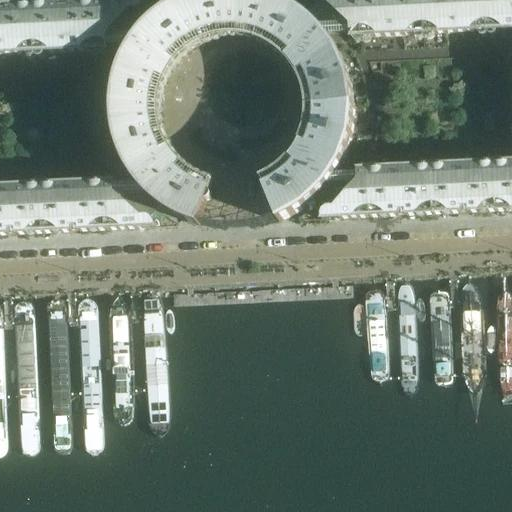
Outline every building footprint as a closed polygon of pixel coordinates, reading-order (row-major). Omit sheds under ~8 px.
[(212,42),(216,41),(219,40),(223,39),(222,31),(227,30),(230,30),(234,30),(239,31),(240,0),(187,0),(187,1),(180,3),(174,7),(169,10),(163,14),(158,17),(154,21),(150,24),(141,15),(139,13),(140,12),(142,12),(143,10),(144,9),(145,8),(145,6),(146,5),(146,4),(145,2),(0,9),(0,236),(157,229),(157,228),(156,226),(156,225),(155,224),(154,222),(153,221),(151,220),(150,220),(160,207),(164,210),(168,212),(175,217),(180,219),(185,222),(190,224),(195,226),(200,227),(207,202),(209,202),(211,201),(212,200),(212,199),(212,198),(212,197),(212,196),(212,195),(212,194),(210,193),(214,182),(209,181),(203,178),(196,175),(189,169),(182,163),(177,157),(174,153),(172,150),(170,146),(168,143),(167,141),(164,134),(163,128),(162,125),(161,120),(161,116),(161,112),(161,107),(162,102),(162,100),(162,99),(163,95),(164,90),(165,86),(167,82),(170,77),(172,73),(176,67),(180,62),(182,60),(185,58),(189,54),(195,50),(199,48),(203,45),(209,43),(212,42)] [(323,218),(323,220),(323,221),(511,212),(511,0),(313,0),(314,1),(315,2),(317,3),(318,4),(320,4),(309,17),(303,12),(299,10),(294,7),(290,4),(285,2),(280,0),(240,0),(239,31),(238,39),(243,39),(246,40),(250,40),(257,42),(263,44),(266,46),(270,48),(274,50),(279,54),(284,59),(288,63),(292,67),(296,72),(299,78),(302,83),(304,88),(305,93),(305,95),(306,99),(307,101),(307,105),(307,107),(307,113),(307,117),(307,119),(307,124),(306,126),(306,128),(305,132),(303,137),(301,142),(299,146),(298,149),(297,150),(295,152),(295,153),(294,154),(292,157),(290,159),(286,164),(282,167),(279,170),(273,174),(268,177),(264,179),(261,180),(266,191),(265,192),(264,193),(264,194),(264,195),(265,196),(266,198),(267,199),(268,199),(270,199),(280,223),(285,221),(290,219),(295,216),(299,213),(304,210),(308,207),(314,202),(317,199),(329,211),(327,211),(326,212),(325,213),(324,215),(323,216),(323,217),(323,218)] [(461,294),(460,296),(462,373),(463,377),(464,380),(466,384),(468,387),(470,390),(472,393),(475,396),(477,393),(479,390),(481,387),(482,383),(484,380),(485,376),(485,373),(484,295),(484,293),(483,291),(482,289),(482,287),(480,286),(479,284),(477,283),(476,282),(474,281),(472,280),(470,281),(468,282),(467,284),(465,285),(464,287),(463,288),(462,290),(461,292),(461,294)] [(397,293),(402,388),(407,400),(415,399),(419,386),(415,291),(414,290),(414,288),(413,287),(412,286),(410,285),(409,284),(407,284),(406,283),(404,284),(403,284),(401,285),(400,286),(399,287),(398,288),(397,290),(397,291),(397,293)] [(495,301),(500,382),(504,398),(511,397),(511,294),(510,293),(508,291),(506,291),(505,290),(503,291),(501,292),(500,293),(498,294),(497,296),(496,298),(496,299),(495,301)] [(431,299),(430,300),(434,387),(435,388),(436,389),(438,390),(440,391),(442,391),(443,391),(445,391),(447,391),(449,390),(450,389),(452,388),(453,387),(449,298),(448,297),(447,296),(446,295),(444,294),(443,294),(441,293),(439,293),(437,294),(436,294),(434,295),(433,296),(432,297),(431,299)] [(143,301),(150,428),(151,430),(151,432),(152,434),(153,436),(155,437),(156,438),(158,440),(159,440),(161,441),(163,440),(165,439),(166,437),(168,436),(169,434),(169,432),(170,430),(170,428),(162,300),(162,298),(160,297),(159,296),(158,295),(156,294),(155,294),(153,294),(151,294),(150,294),(148,295),(147,296),(145,297),(144,298),(143,299),(143,301)] [(109,316),(109,319),(115,420),(115,422),(116,423),(117,425),(118,426),(119,427),(120,428),(122,428),(124,429),(125,429),(127,428),(129,428),(130,427),(131,426),(132,425),(133,423),(134,422),(134,420),(134,419),(130,316),(129,313),(128,311),(127,309),(126,306),(125,304),(123,302),(121,300),(120,299),(118,297),(116,299),(114,302),(113,304),(112,307),(111,310),(110,313),(109,316)] [(366,302),(370,384),(370,386),(371,387),(372,389),(374,390),(375,391),(377,391),(378,392),(380,392),(382,392),(384,391),(385,390),(387,389),(388,388),(389,387),(390,385),(386,301),(385,300),(383,299),(382,298),(380,297),(378,297),(376,297),(375,297),(373,297),(371,298),(369,299),(368,300),(367,301),(366,302)] [(48,303),(47,305),(51,453),(52,455),(54,456),(55,457),(57,457),(59,458),(60,458),(62,458),(64,458),(66,457),(67,456),(69,455),(70,454),(71,453),(68,306),(67,304),(66,302),(65,301),(63,300),(62,299),(60,299),(58,298),(57,298),(55,298),(53,299),(51,300),(50,301),(49,302),(48,303)] [(92,304),(90,302),(88,305),(86,307),(85,310),(83,313),(82,316),(81,319),(81,326),(80,333),(79,339),(79,346),(79,353),(80,360),(80,365),(81,369),(81,374),(82,378),(83,385),(84,391),(86,397),(87,403),(89,410),(91,416),(94,422),(96,415),(98,408),(100,402),(101,395),(102,388),(103,381),(104,374),(104,367),(104,360),(104,353),(104,346),(103,339),(102,332),(101,325),(100,318),(99,316),(98,313),(97,311),(95,308),(94,306),(92,304)] [(17,309),(16,311),(20,411),(20,420),(25,428),(29,432),(33,436),(38,433),(40,428),(44,421),(44,412),(34,308),(32,307),(31,306),(29,306),(27,306),(25,306),(23,306),(21,306),(20,307),(18,308),(17,309)] [(0,459),(2,460),(6,457),(8,454),(9,451),(3,318),(2,312),(1,308),(0,307),(0,459)]
